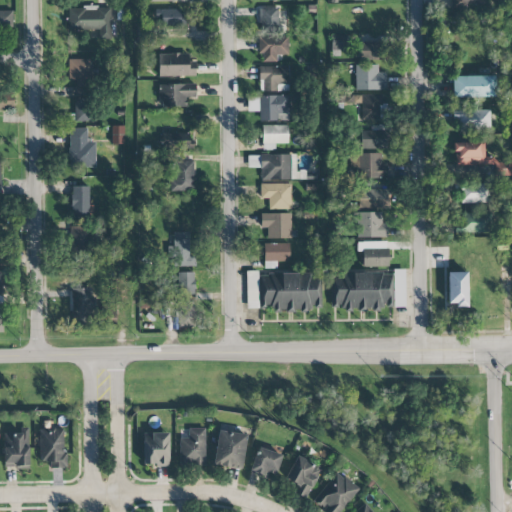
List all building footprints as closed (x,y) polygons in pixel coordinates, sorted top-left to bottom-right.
[(451,0),(451,7),(481,9),(481,0),(451,0)] [(258,32),(279,32),(279,7),(259,6),(258,32)] [(67,7),(66,31),(99,32),(99,36),(110,37),(111,8),(67,7)] [(182,8),(155,9),(155,27),(183,26),(182,8)] [(12,11),(0,10),(0,28),(12,29),(12,11)] [(346,35),(331,35),(331,54),(346,54),(346,35)] [(259,62),(276,62),(276,55),(288,55),(288,37),(259,37),(259,62)] [(384,42),(360,42),(360,60),(384,60),(384,42)] [(158,76),(195,77),(195,61),(188,61),(188,54),(158,53),(158,76)] [(67,80),(75,80),(75,94),(90,94),(91,59),(68,59),(67,80)] [(355,90),(386,90),(385,72),(378,73),(377,65),(355,65),(355,90)] [(258,66),(258,81),(263,81),(263,92),(289,91),(288,66),(258,66)] [(452,97),(495,97),(494,76),(452,76),(452,97)] [(195,84),(159,84),(159,107),(186,107),(186,98),(195,98),(195,84)] [(0,109),(13,110),(13,95),(0,94),(0,109)] [(383,94),(347,95),(347,104),(357,104),(357,121),(379,120),(379,107),(383,107),(383,94)] [(258,96),(259,121),(289,121),(289,95),(258,96)] [(74,99),(75,121),(93,121),(92,99),(74,99)] [(455,130),(490,129),(489,110),(455,110),(455,130)] [(287,143),(287,125),(261,126),(261,150),(275,150),(275,144),(287,143)] [(360,149),(387,149),(387,125),(370,125),(370,131),(360,131),(360,149)] [(124,126),(111,126),(111,143),(123,144),(124,126)] [(86,128),(69,129),(70,168),(95,167),(95,140),(87,140),(86,128)] [(191,149),(190,133),(161,133),(161,150),(191,149)] [(454,164),(484,164),(484,142),(453,143),(454,164)] [(381,153),(357,154),(357,179),(387,178),(387,164),(381,164),(381,153)] [(296,154),(260,155),(260,180),(302,179),(302,173),(296,173),(296,154)] [(193,161),(171,161),(171,191),(194,191),(193,161)] [(490,203),(490,183),(457,182),(457,203),(490,203)] [(290,184),(259,184),(260,199),(268,199),(268,209),(291,209),(290,184)] [(89,187),(71,186),(70,220),(91,220),(92,206),(88,206),(89,187)] [(388,208),(387,189),(357,190),(358,209),(388,208)] [(357,238),(387,237),(387,223),(382,223),(382,212),(356,212),(357,238)] [(290,213),(260,214),(260,229),(266,229),(266,239),(291,238),(290,213)] [(491,232),(490,213),(456,215),(457,233),(491,232)] [(87,228),(70,228),(70,254),(86,254),(87,228)] [(194,266),(195,256),(189,256),(190,232),(173,232),(172,265),(194,266)] [(387,241),(357,242),(357,259),(362,258),(363,267),(388,266),(387,241)] [(405,269),(393,270),(393,307),(405,307),(405,269)] [(246,311),(319,310),(319,274),(257,274),(257,271),(246,271),(246,311)] [(194,272),(176,273),(176,297),(195,296),(194,272)] [(390,309),(389,272),(330,274),(332,311),(390,309)] [(467,306),(467,273),(448,272),(447,306),(467,306)] [(93,288),(71,289),(72,323),(94,323),(93,288)] [(196,304),(177,304),(178,328),(197,328),(196,304)] [(179,465),(204,466),(205,429),(188,428),(188,438),(179,438),(179,465)] [(39,462),(49,461),(49,468),(65,468),(64,429),(39,430),(39,462)] [(3,467),(28,467),(28,432),(4,431),(3,467)] [(241,469),(246,434),(218,431),(213,465),(241,469)] [(143,466),(168,466),(168,433),(142,433),(143,466)] [(282,455),(258,447),(250,472),(266,477),(267,473),(275,475),(282,455)] [(293,493),(305,499),(321,469),(296,455),(283,480),(296,487),(293,493)] [(324,511),(340,511),(359,490),(337,471),(312,501),(324,511)] [(372,511),(364,503),(354,511),(372,511)]
